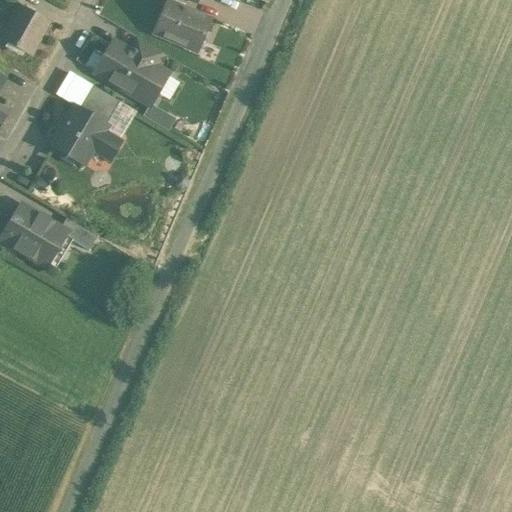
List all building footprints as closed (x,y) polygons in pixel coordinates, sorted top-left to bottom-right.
[(211,20),(167,2),(153,34),(197,53),(211,20)] [(48,22),(19,7),(1,40),(29,56),(48,22)] [(137,39),(129,52),(154,66),(156,61),(162,65),(166,57),(137,39)] [(149,105),(168,75),(154,66),(129,52),(112,42),(94,73),(149,106),(149,105)] [(78,109),(105,125),(119,102),(91,86),(78,109)] [(149,105),(149,106),(143,117),(160,127),(166,116),(149,105)] [(78,109),(74,107),(51,146),(61,152),(60,154),(61,159),(72,165),(76,164),(77,162),(82,165),(91,150),(102,132),(106,126),(105,125),(78,109)] [(166,116),(160,127),(167,131),(174,120),(166,116)] [(102,132),(91,150),(109,161),(120,143),(102,132)] [(59,229),(20,206),(0,239),(0,240),(45,268),(47,264),(63,237),(65,233),(59,229)] [(59,229),(65,233),(63,237),(70,241),(88,252),(96,237),(65,219),(59,229)] [(63,237),(47,264),(55,268),(70,241),(63,237)]
